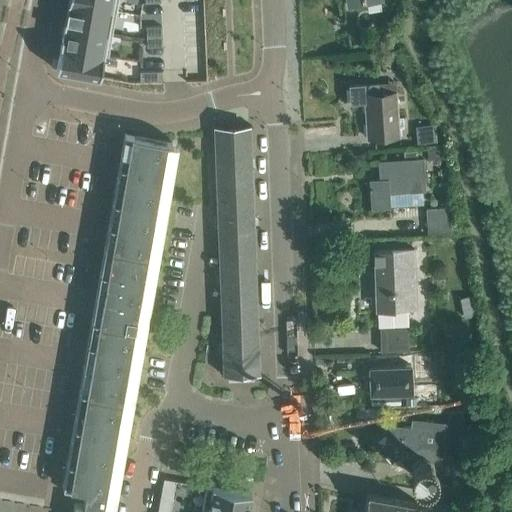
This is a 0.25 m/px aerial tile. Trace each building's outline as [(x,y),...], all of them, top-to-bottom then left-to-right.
[(68,0),(68,2),(116,11),(117,0),(68,0)] [(68,2),(64,25),(112,33),(116,11),(68,2)] [(64,25),(60,47),(103,55),(108,56),(112,33),(64,25)] [(161,26),(146,27),(146,37),(161,36),(161,26)] [(161,36),(146,37),(147,47),(162,46),(161,36)] [(60,47),(56,70),(99,78),(103,55),(60,47)] [(161,71),(139,72),(140,82),(162,81),(161,71)] [(367,138),(399,136),(396,92),(378,93),(377,83),(349,85),(351,103),(365,102),(367,138)] [(417,144),(432,142),(430,125),(415,126),(417,144)] [(213,128),(215,184),(223,374),(259,372),(249,127),(213,128)] [(75,489),(84,491),(109,495),(107,508),(108,508),(117,456),(118,453),(138,335),(139,332),(164,191),(164,187),(172,143),(132,135),(71,482),(75,489)] [(442,146),(427,146),(428,160),(443,159),(442,146)] [(411,191),(425,190),(423,158),(417,158),(417,151),(404,152),(404,159),(379,161),(380,179),(370,179),(372,208),(411,205),(411,191)] [(447,168),(439,168),(441,191),(448,191),(447,168)] [(426,208),(427,233),(453,232),(451,207),(426,208)] [(407,309),(416,309),(414,248),(375,249),(377,310),(378,310),(378,324),(380,324),(381,350),(409,349),(407,309)] [(461,296),(465,315),(480,312),(475,292),(461,296)] [(370,369),(372,395),(373,406),(402,404),(401,393),(412,392),(411,380),(424,379),(423,366),(437,367),(436,352),(404,354),(405,367),(370,369)] [(387,443),(393,450),(409,451),(409,454),(423,455),(423,457),(422,457),(420,457),(418,458),(416,459),(414,461),(413,463),(412,465),(412,466),(411,467),(411,468),(411,470),(412,472),(413,474),(413,475),(415,477),(417,478),(417,479),(420,480),(422,480),(424,480),(425,479),(427,479),(428,478),(430,477),(431,475),(432,474),(433,472),(433,471),(434,469),(434,467),(433,466),(433,464),(432,463),(431,462),(444,453),(446,423),(411,420),(410,428),(405,427),(387,443)] [(179,455),(168,453),(166,463),(178,465),(179,455)] [(164,478),(162,490),(173,492),(175,480),(164,478)] [(452,511),(454,499),(456,487),(431,482),(427,508),(452,511)] [(248,511),(251,494),(206,486),(202,507),(200,511),(248,511)] [(162,490),(160,501),(171,504),(173,492),(162,490)] [(109,495),(84,491),(82,504),(74,502),(71,511),(104,511),(106,511),(107,508),(109,495)] [(416,511),(419,503),(367,492),(364,507),(369,508),(368,511),(416,511)] [(160,501),(157,511),(169,511),(171,504),(160,501)]
